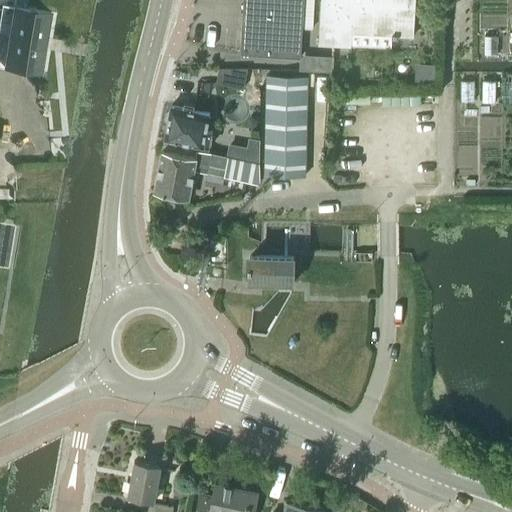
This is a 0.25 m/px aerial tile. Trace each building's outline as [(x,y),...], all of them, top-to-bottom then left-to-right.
[(242,0),(239,53),(299,57),(300,57),(300,53),(302,28),(312,28),(313,0),(242,0)] [(321,0),(319,44),(350,46),(350,45),(390,47),(391,34),(413,36),(415,0),(321,0)] [(0,27),(0,63),(41,71),(51,12),(4,3),(0,27)] [(218,68),(215,83),(242,89),(247,67),(218,68)] [(307,75),(266,74),(264,174),(304,175),(307,75)] [(369,92),(344,92),(344,102),(369,102),(369,92)] [(208,146),(211,131),(206,130),(210,113),(171,105),(170,107),(166,109),(165,116),(168,122),(164,137),(208,146)] [(258,162),(228,156),(195,149),(194,157),(161,151),(154,191),(189,198),(194,169),(208,172),(209,164),(226,168),(224,176),(259,183),(258,162)] [(292,283),(292,281),(293,256),(250,255),(249,282),(292,283)] [(193,257),(185,256),(184,264),(192,265),(193,257)] [(154,499),(155,497),(161,465),(134,460),(128,494),(154,499)] [(252,511),(254,505),(249,505),(252,490),(215,482),(211,501),(199,499),(196,511),(252,511)] [(325,511),(326,508),(286,501),(283,511),(325,511)] [(173,511),(175,506),(153,502),(151,511),(173,511)]
